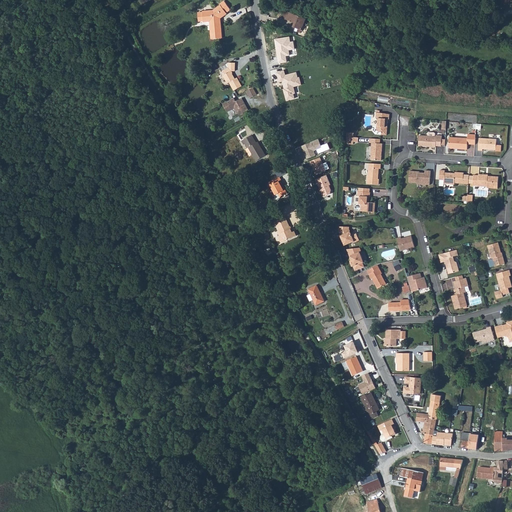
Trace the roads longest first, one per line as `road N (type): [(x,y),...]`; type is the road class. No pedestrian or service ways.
road 1 (track): [(109,0),(382,463)]
road 2 (residential): [(256,0),(273,107),(361,323)]
road 3 (residential): [(403,155),(394,202),(416,220),(443,320)]
road 4 (residential): [(361,323),(417,446)]
